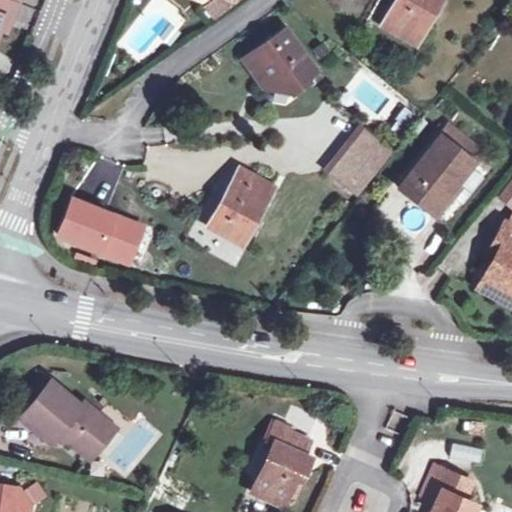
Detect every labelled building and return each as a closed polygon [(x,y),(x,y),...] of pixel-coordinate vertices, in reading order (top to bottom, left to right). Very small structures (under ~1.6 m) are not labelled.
[(15,2),(8,0),(0,0),(0,20),(3,14),(10,16),(15,2)] [(395,0),(385,18),(417,36),(437,0),(395,0)] [(0,31),(3,33),(10,16),(3,14),(0,20),(0,31)] [(413,45),(417,36),(385,18),(381,27),(413,45)] [(238,60),(249,75),(258,69),(271,90),(286,93),(314,72),(282,28),(238,60)] [(258,88),(271,90),(258,69),(249,75),(258,88)] [(437,134),(471,161),(478,152),(444,125),(437,134)] [(360,171),(381,144),(361,128),(339,155),(360,171)] [(468,164),(471,161),(437,134),(395,187),(434,217),(450,197),(465,208),(487,179),(468,164)] [(388,149),(381,144),(360,171),(367,176),(388,149)] [(346,188),(360,171),(339,155),(326,172),(346,188)] [(511,210),(511,165),(495,203),(511,210)] [(237,169),(206,227),(238,245),(270,186),(237,169)] [(360,171),(346,188),(353,193),(367,176),(360,171)] [(511,212),(507,210),(501,221),(511,226),(511,212)] [(495,234),(502,238),(491,259),(480,279),(511,296),(511,226),(501,221),(495,234)] [(491,259),(502,238),(495,234),(483,255),(491,259)] [(511,308),(511,296),(480,279),(475,289),(511,308)] [(71,465),(87,449),(83,445),(95,433),(70,407),(67,410),(40,383),(5,417),(20,432),(24,429),(38,443),(44,438),(71,465)] [(273,421),(270,426),(283,432),(286,426),(273,421)] [(283,432),(270,426),(263,441),(268,443),(246,492),(279,506),(292,474),(297,476),(305,459),(299,456),(305,442),(283,432)] [(83,445),(87,449),(99,437),(95,433),(83,445)] [(469,511),(473,506),(461,500),(468,483),(431,467),(419,496),(431,502),(427,511),(469,511)] [(27,495),(18,483),(8,490),(17,502),(27,495)] [(0,511),(10,511),(13,505),(0,486),(0,511)]
